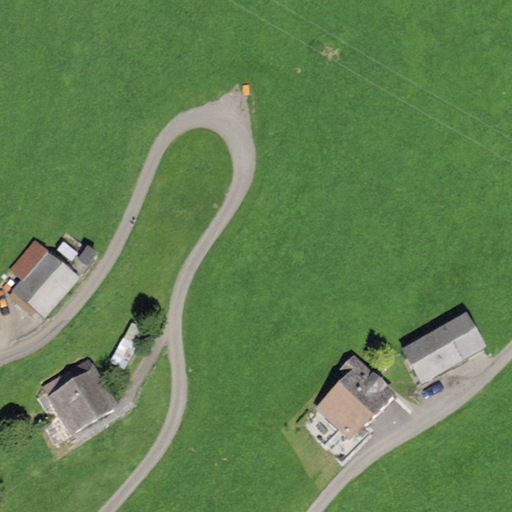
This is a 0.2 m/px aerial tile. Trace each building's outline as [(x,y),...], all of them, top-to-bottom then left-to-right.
[(14,295),(47,322),(81,282),(33,242),(8,271),(23,284),(14,295)] [(88,252),(80,261),(88,268),(96,258),(88,252)] [(468,319),(402,354),(422,391),(488,357),(468,319)] [(348,383),(320,411),(350,441),(396,396),(355,355),(338,372),(348,383)] [(89,360),(36,393),(57,425),(46,432),(58,451),(121,411),(89,360)]
